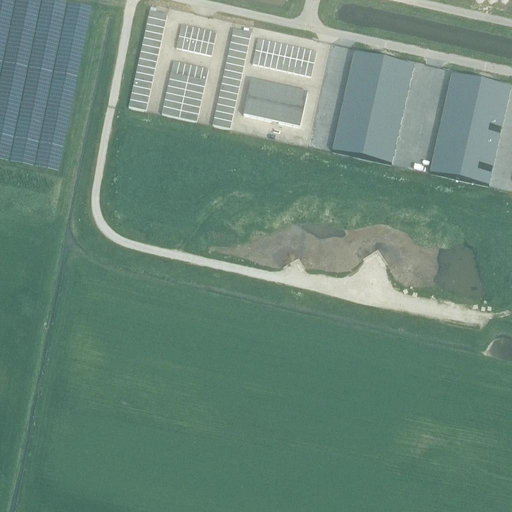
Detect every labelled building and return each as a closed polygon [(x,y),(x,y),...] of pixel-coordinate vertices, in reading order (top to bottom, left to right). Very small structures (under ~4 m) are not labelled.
[(166,24),(167,17),(150,13),(148,20),(166,24)] [(164,30),(166,24),(148,20),(147,27),(164,30)] [(185,39),(187,28),(181,26),(179,38),(185,39)] [(163,37),(164,30),(147,27),(145,33),(163,37)] [(190,41),(193,29),(187,28),(185,39),(190,41)] [(196,42),(199,30),(193,29),(190,41),(196,42)] [(202,43),(205,32),(199,30),(196,42),(202,43)] [(249,42),(251,35),(233,31),(232,38),(249,42)] [(208,45),(211,33),(205,32),(202,43),(208,45)] [(161,44),(163,37),(145,33),(144,40),(161,44)] [(217,34),(211,33),(208,45),(214,46),(217,34)] [(182,51),(185,39),(179,38),(176,50),(182,51)] [(248,49),(249,42),(232,38),(230,45),(248,49)] [(188,52),(190,41),(185,39),(182,51),(188,52)] [(160,51),(161,44),(144,40),(142,47),(160,51)] [(258,40),(255,52),(261,54),(264,42),(258,40)] [(194,54),(196,42),(190,41),(188,52),(194,54)] [(200,55),(202,43),(196,42),(194,54),(200,55)] [(264,42),(261,54),(267,55),(269,43),(264,42)] [(205,56),(208,45),(202,43),(200,55),(205,56)] [(269,43),(267,55),(273,56),(275,44),(269,43)] [(275,44),(273,56),(279,57),(281,46),(275,44)] [(211,58),(214,46),(208,45),(205,56),(211,58)] [(246,56),(248,49),(230,45),(229,52),(246,56)] [(281,46),(279,57),(285,59),(287,47),(281,46)] [(158,58),(160,51),(142,47),(141,54),(158,58)] [(287,47),(285,59),(290,60),(293,48),(287,47)] [(293,48),(290,60),(296,61),(299,50),(293,48)] [(299,50),(296,61),(302,63),(305,51),(299,50)] [(305,51),(302,63),(308,64),(311,52),(305,51)] [(245,62),(246,56),(229,52),(227,59),(245,62)] [(255,52),(252,66),(258,67),(261,54),(255,52)] [(311,52),(308,64),(314,65),(316,53),(311,52)] [(157,65),(158,58),(141,54),(139,61),(157,65)] [(261,54),(258,67),(264,69),(267,55),(261,54)] [(267,55),(264,69),(270,70),(273,56),(267,55)] [(334,143),(332,153),(391,166),(413,68),(354,55),(352,65),(349,75),(334,143)] [(273,56),(270,70),(276,71),(279,57),(273,56)] [(279,57),(276,71),(282,72),(285,59),(279,57)] [(243,69),(245,62),(227,59),(226,66),(243,69)] [(285,59),(282,72),(287,74),(290,60),(285,59)] [(290,60),(287,74),(293,75),(296,61),(290,60)] [(155,71),(157,65),(139,61),(138,68),(155,71)] [(296,61),(293,75),(299,76),(302,63),(296,61)] [(177,76),(179,64),(173,63),(171,75),(177,76)] [(302,63),(299,76),(305,78),(308,64),(302,63)] [(182,77),(185,66),(179,64),(177,76),(182,77)] [(308,64),(305,78),(311,79),(314,65),(308,64)] [(188,79),(191,67),(185,66),(182,77),(188,79)] [(242,76),(243,69),(226,66),(224,72),(242,76)] [(194,80),(197,68),(191,67),(188,79),(194,80)] [(154,78),(155,71),(138,68),(136,74),(154,78)] [(200,81),(203,70),(197,68),(194,80),(200,81)] [(206,83),(209,71),(203,70),(200,81),(206,83)] [(240,83),(242,76),(224,72),(223,79),(240,83)] [(152,85),(154,78),(136,74),(135,81),(152,85)] [(187,86),(188,79),(182,77),(177,76),(171,75),(169,82),(187,86)] [(451,77),(430,175),(489,188),(511,90),(451,77)] [(204,89),(206,83),(200,81),(194,80),(188,79),(187,86),(204,89)] [(239,90),(240,83),(223,79),(221,86),(239,90)] [(151,92),(152,85),(135,81),(133,88),(151,92)] [(185,92),(187,86),(169,82),(168,88),(185,92)] [(251,82),(247,100),(254,101),(258,84),(251,82)] [(258,84),(254,101),(261,103),(265,85),(258,84)] [(265,85),(261,103),(268,104),(272,87),(265,85)] [(203,96),(204,89),(187,86),(185,92),(203,96)] [(237,97),(239,90),(221,86),(220,93),(237,97)] [(272,87),(268,104),(275,106),(279,88),(272,87)] [(149,99),(151,92),(133,88),(132,95),(149,99)] [(184,99),(185,92),(168,88),(166,95),(184,99)] [(279,88),(275,106),(282,107),(286,90),(279,88)] [(286,90),(282,107),(289,109),(293,91),(286,90)] [(293,91),(289,109),(296,111),(300,93),(293,91)] [(201,103),(203,96),(185,92),(184,99),(201,103)] [(236,103),(237,97),(220,93),(218,100),(236,103)] [(300,93),(296,111),(304,112),(307,95),(300,93)] [(148,106),(149,99),(132,95),(130,102),(148,106)] [(182,106),(184,99),(166,95),(165,102),(182,106)] [(200,110),(201,103),(184,99),(182,106),(200,110)] [(234,110),(236,103),(218,100),(217,107),(234,110)] [(247,100),(243,117),(250,119),(254,101),(247,100)] [(254,101),(250,119),(257,120),(261,103),(254,101)] [(146,112),(148,106),(130,102),(129,109),(146,112)] [(181,113),(182,106),(165,102),(163,109),(181,113)] [(261,103),(257,120),(264,122),(268,104),(261,103)] [(268,104),(264,122),(272,123),(275,106),(268,104)] [(198,117),(200,110),(182,106),(181,113),(198,117)] [(275,106),(272,123),(279,125),(282,107),(275,106)] [(233,117),(234,110),(217,107),(215,113),(233,117)] [(282,107),(279,125),(286,126),(289,109),(282,107)] [(179,120),(181,113),(163,109),(162,116),(179,120)] [(289,109),(286,126),(293,128),(296,111),(289,109)] [(296,111),(293,128),(300,130),(304,112),(296,111)] [(197,124),(198,117),(181,113),(179,120),(197,124)] [(231,124),(233,117),(215,113),(214,120),(231,124)] [(230,131),(231,124),(214,120),(212,127),(230,131)]
